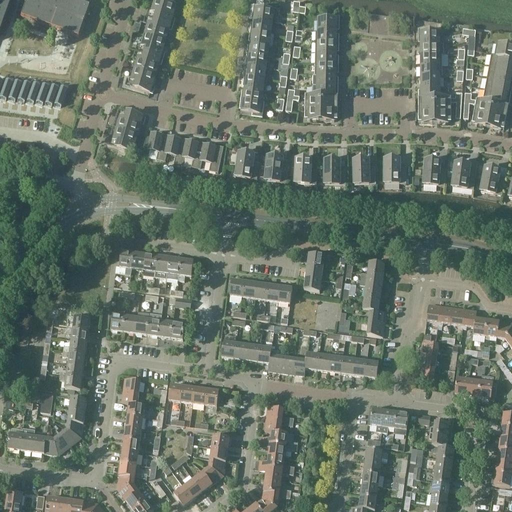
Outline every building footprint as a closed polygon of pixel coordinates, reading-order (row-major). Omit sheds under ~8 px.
[(0,0),(0,29),(10,0),(0,0)] [(78,39),(90,7),(69,0),(26,0),(25,3),(20,18),(78,39)] [(156,15),(155,21),(173,26),(174,21),(171,20),(175,7),(156,2),(152,14),(156,15)] [(255,18),(254,22),(271,25),(273,13),(264,12),(265,8),(253,7),(252,17),(255,18)] [(315,33),(336,34),(336,29),(339,29),(339,18),(327,18),(327,22),(318,21),(318,33),(315,33)] [(149,25),(145,36),(165,42),(169,30),(172,30),(173,26),(155,21),(153,27),(149,25)] [(270,36),(271,25),(254,22),(254,27),(251,27),(250,33),(270,36)] [(421,46),(442,46),(441,34),(430,34),(430,31),(418,31),(418,41),(421,41),(421,46)] [(252,40),(251,45),(268,47),(268,48),(272,48),(274,36),(270,36),(250,33),(249,40),(252,40)] [(315,33),(315,44),(338,44),(339,38),(336,38),(336,34),(315,33)] [(146,50),(145,55),(163,60),(164,56),(161,55),(165,42),(145,36),(142,48),(146,50)] [(338,50),(338,44),(315,44),(315,55),(335,55),(335,50),(338,50)] [(491,56),(511,60),(511,44),(508,44),(508,47),(496,45),(494,56),(491,56)] [(268,48),(268,47),(251,45),(251,50),(248,49),(247,56),(270,59),(267,58),(268,48)] [(442,46),(421,46),(421,57),(442,57),(444,57),(444,46),(442,46)] [(138,60),(135,71),(155,77),(158,64),(161,65),(163,60),(145,55),(143,61),(138,60)] [(315,55),(315,66),(338,66),(338,60),(335,60),(335,55),(315,55)] [(268,70),(270,59),(247,56),(246,62),(249,63),(248,68),(268,70)] [(464,67),(464,57),(458,56),(458,62),(456,63),(456,67),(464,67)] [(511,60),(491,56),(489,68),(511,72),(511,60)] [(421,57),(421,68),(442,67),(442,60),(442,57),(444,57),(442,57),(421,57)] [(315,66),(315,76),(335,77),(335,72),(338,72),(338,66),(315,66)] [(421,68),(421,78),(442,78),(442,67),(421,68)] [(244,72),(244,79),(264,81),(265,70),(268,71),(268,70),(248,68),(248,72),(244,72)] [(511,79),(511,72),(489,68),(487,80),(509,84),(510,79),(511,79)] [(151,89),(155,77),(135,71),(132,83),(136,84),(135,89),(130,88),(130,89),(152,95),(154,90),(151,89)] [(335,82),(335,77),(315,76),(315,77),(313,77),(312,87),(335,88),(338,88),(338,82),(335,82)] [(421,78),(422,89),(439,89),(439,79),(442,79),(442,78),(421,78)] [(264,81),(244,79),(243,85),(246,85),(245,90),(262,92),(262,93),(265,93),(267,81),(264,81)] [(487,80),(484,92),(510,96),(511,89),(509,89),(509,84),(487,80)] [(0,99),(6,101),(12,83),(5,81),(0,96),(0,99)] [(15,102),(21,85),(15,82),(8,100),(15,102)] [(24,103),(31,86),(24,84),(18,101),(24,103)] [(34,104),(40,87),(33,85),(27,102),(34,104)] [(43,106),(49,88),(42,86),(36,104),(43,106)] [(52,107),(58,89),(51,87),(45,105),(52,107)] [(312,98),(334,98),(335,88),(312,87),(312,98)] [(54,106),(61,108),(67,90),(61,88),(54,106)] [(419,94),(419,101),(439,101),(439,89),(422,89),(422,94),(419,94)] [(245,90),(245,95),(241,95),(241,101),(261,104),(262,92),(245,90)] [(509,104),(510,96),(484,92),(482,103),(508,108),(505,107),(506,103),(509,104)] [(299,98),(294,98),(288,97),(285,113),(291,114),(293,102),(299,103),(299,98)] [(334,98),(312,98),(305,97),(305,121),(308,121),(308,122),(334,123),(334,122),(337,122),(337,98),(334,98)] [(455,100),(439,101),(419,101),(419,124),(422,124),(422,125),(439,125),(439,128),(445,128),(445,125),(448,125),(448,124),(451,124),(451,105),(456,104),(455,120),(460,121),(462,100),(455,100)] [(260,106),(261,104),(241,101),(240,108),(243,108),(242,113),(252,115),(252,118),(262,119),(263,106),(260,106)] [(475,102),(471,101),(464,101),(463,121),(468,121),(469,106),(475,106),(475,102)] [(482,103),(477,102),(472,125),(475,126),(475,127),(500,132),(501,131),(504,131),(508,108),(482,103)] [(117,111),(112,129),(137,137),(141,124),(143,125),(145,120),(117,111)] [(133,149),(137,137),(112,129),(107,147),(134,155),(136,150),(133,149)] [(165,164),(167,155),(166,155),(170,140),(171,138),(162,136),(161,138),(152,136),(148,152),(158,154),(156,162),(165,164)] [(170,140),(166,155),(167,155),(175,157),(174,165),(183,167),(184,159),(187,144),(188,144),(188,141),(179,139),(179,142),(170,140)] [(200,171),(202,163),(205,147),(205,148),(206,145),(197,143),(196,146),(188,144),(187,144),(184,159),(193,161),(191,169),(200,171)] [(202,163),(211,165),(209,173),(218,175),(224,149),(215,147),(214,149),(205,148),(205,147),(202,163)] [(239,155),(236,179),(257,182),(259,164),(253,163),(254,157),(239,155)] [(265,183),(286,185),(288,167),(282,167),(282,160),(268,158),(265,183)] [(295,186),(316,187),(317,169),(311,169),(311,162),(296,161),(295,186)] [(399,161),(385,161),(384,186),(406,186),(406,168),(399,168),(399,161)] [(340,162),(325,162),(325,187),(346,187),(346,169),(340,169),(340,162)] [(354,162),(354,187),(376,186),(375,168),(369,169),(368,162),(354,162)] [(425,162),(423,187),(445,188),(446,171),(440,170),(440,163),(425,162)] [(455,165),(453,184),(452,189),(473,192),(475,184),(475,177),(476,174),(469,174),(470,167),(455,165)] [(485,169),(481,194),(502,198),(505,180),(499,179),(500,172),(485,169)] [(119,269),(126,270),(125,277),(130,278),(131,271),(134,255),(121,253),(119,269)] [(131,271),(143,272),(146,257),(134,255),(131,271)] [(309,256),(307,268),(322,270),(324,258),(309,256)] [(146,257),(143,272),(143,277),(154,279),(155,274),(157,258),(146,257)] [(155,274),(167,275),(169,260),(157,258),(155,274)] [(169,260),(167,275),(167,281),(178,282),(181,262),(169,260)] [(193,263),(181,262),(178,282),(178,283),(184,284),(185,278),(191,279),(193,263)] [(369,264),(367,276),(383,278),(384,266),(369,264)] [(307,268),(305,280),(321,282),(322,270),(307,268)] [(383,278),(367,276),(361,275),(360,288),(366,289),(381,291),(383,278)] [(319,294),(321,282),(305,280),(304,292),(319,294)] [(244,284),(232,282),(230,298),(242,299),(244,284)] [(242,299),(254,301),(256,285),(244,284),(242,299)] [(268,287),(256,285),(254,301),(266,303),(268,287)] [(277,304),(279,289),(268,287),(266,303),(277,304)] [(292,290),(279,289),(277,304),(290,306),(292,290)] [(380,302),(381,291),(366,289),(364,300),(380,302)] [(378,313),(380,302),(364,300),(362,312),(370,313),(378,314),(378,313)] [(191,303),(176,301),(175,306),(175,309),(190,312),(191,303)] [(434,326),(438,327),(440,308),(428,307),(426,323),(434,324),(434,326)] [(452,310),(440,308),(438,327),(442,327),(442,325),(450,326),(452,310)] [(74,319),(73,330),(88,332),(90,321),(87,320),(88,312),(69,309),(68,318),(74,319)] [(457,330),(462,330),(465,312),(452,310),(450,326),(458,327),(457,330)] [(466,328),(474,329),(475,320),(476,313),(465,312),(462,330),(466,331),(466,328)] [(370,313),(368,325),(384,327),(385,314),(378,313),(378,314),(370,313)] [(149,316),(149,322),(147,337),(158,339),(161,323),(161,318),(149,316)] [(111,332),(123,334),(125,318),(113,317),(111,332)] [(137,320),(125,318),(123,334),(135,335),(137,320)] [(149,322),(137,320),(135,335),(147,337),(149,322)] [(480,340),(484,341),(487,322),(475,320),(474,329),(473,336),(481,337),(480,340)] [(499,324),(487,322),(484,341),(489,341),(489,339),(497,340),(499,324)] [(158,339),(170,340),(172,325),(161,323),(158,339)] [(511,327),(511,325),(499,324),(497,340),(504,341),(511,327)] [(185,326),(172,325),(170,340),(183,342),(185,326)] [(382,339),(384,327),(368,325),(367,337),(382,339)] [(87,344),(87,343),(89,343),(90,339),(88,338),(88,332),(73,330),(73,331),(66,330),(65,336),(72,337),(71,342),(87,344)] [(63,353),(85,356),(87,344),(71,342),(70,349),(64,348),(63,353)] [(221,359),(233,361),(235,345),(223,344),(221,359)] [(422,344),(420,357),(436,359),(438,346),(422,344)] [(233,361),(246,363),(248,347),(235,345),(233,361)] [(259,349),(248,347),(246,363),(257,364),(259,349)] [(257,364),(269,366),(271,358),(272,350),(259,349),(257,364)] [(69,360),(68,366),(83,368),(84,367),(86,367),(86,362),(84,361),(85,356),(63,353),(62,359),(69,360)] [(304,371),(305,371),(316,372),(318,357),(306,355),(305,362),(304,371)] [(331,358),(318,357),(316,372),(328,374),(331,358)] [(420,357),(419,368),(435,370),(436,359),(420,357)] [(271,358),(269,366),(268,373),(280,375),(282,359),(271,358)] [(328,374),(340,375),(342,360),(331,358),(328,374)] [(294,361),(282,359),(280,375),(292,376),(294,361)] [(340,375),(352,377),(354,362),(342,360),(340,375)] [(304,378),(305,371),(304,371),(305,362),(294,361),(292,376),(304,378)] [(352,377),(364,379),(366,363),(354,362),(352,377)] [(378,365),(366,363),(364,379),(376,380),(378,365)] [(60,372),(60,377),(82,380),(83,368),(68,366),(67,373),(60,372)] [(433,383),(435,370),(419,368),(417,381),(433,383)] [(507,379),(511,376),(507,370),(503,374),(507,379)] [(81,385),(82,380),(60,377),(59,383),(66,384),(65,391),(80,393),(80,391),(82,391),(83,386),(81,385)] [(454,396),(466,398),(469,382),(456,380),(454,396)] [(125,381),(123,393),(139,395),(140,383),(125,381)] [(466,398),(478,399),(480,383),(469,382),(466,398)] [(493,385),(480,383),(478,399),(490,401),(491,399),(495,399),(497,385),(493,385)] [(168,402),(180,404),(183,388),(170,387),(168,402)] [(195,390),(183,388),(180,404),(193,406),(195,390)] [(206,392),(195,390),(193,406),(204,407),(206,392)] [(219,393),(206,392),(204,407),(217,409),(219,393)] [(137,406),(139,395),(123,393),(122,405),(144,408),(144,407),(137,406)] [(53,397),(43,396),(40,414),(50,416),(53,397)] [(71,400),(69,412),(85,414),(86,402),(71,400)] [(14,404),(13,404),(6,403),(5,411),(11,412),(13,412),(14,404)] [(129,406),(127,418),(143,420),(144,408),(122,405),(129,406)] [(268,409),(266,421),(284,423),(284,427),(288,428),(289,420),(282,419),(284,411),(268,409)] [(375,434),(381,435),(384,413),(372,411),(370,427),(376,428),(375,434)] [(69,412),(68,424),(83,426),(85,414),(69,412)] [(396,414),(384,413),(381,435),(387,436),(388,429),(394,430),(396,414)] [(408,416),(396,414),(394,430),(406,432),(408,416)] [(511,416),(503,415),(502,427),(511,428),(511,416)] [(417,417),(417,419),(416,425),(429,427),(430,419),(417,417)] [(141,431),(143,420),(127,418),(126,430),(141,431)] [(281,427),(284,427),(284,423),(266,421),(264,433),(271,434),(280,434),(281,427)] [(434,423),(433,437),(443,438),(446,422),(440,421),(439,424),(434,423)] [(446,422),(443,438),(442,449),(447,449),(448,443),(450,443),(453,423),(446,422)] [(68,424),(67,432),(81,440),(83,426),(68,424)] [(511,428),(502,427),(500,439),(511,440),(511,428)] [(126,430),(124,441),(139,443),(141,431),(126,430)] [(23,431),(22,437),(20,452),(31,454),(33,438),(34,439),(35,432),(23,431)] [(70,449),(81,440),(67,432),(61,436),(70,449)] [(285,452),(292,453),(293,444),(286,443),(287,435),(280,434),(271,434),(270,440),(267,440),(267,445),(286,447),(285,452)] [(8,451),(20,452),(22,437),(10,435),(8,451)] [(61,436),(54,441),(58,458),(70,449),(61,436)] [(213,437),(211,450),(219,451),(221,439),(213,437)] [(442,449),(443,438),(433,437),(431,448),(438,449),(438,448),(442,449)] [(31,454),(43,456),(45,440),(33,438),(31,454)] [(229,440),(221,439),(219,451),(227,452),(229,440)] [(511,440),(500,439),(498,451),(511,452),(511,440)] [(54,441),(45,440),(43,456),(58,458),(54,441)] [(124,441),(122,453),(138,455),(139,443),(124,441)] [(368,441),(367,448),(379,449),(380,443),(368,441)] [(269,450),(268,457),(284,459),(285,452),(286,447),(267,445),(266,450),(269,450)] [(438,449),(436,461),(452,463),(454,450),(447,449),(442,449),(438,448),(438,449)] [(211,450),(210,462),(225,464),(227,452),(219,451),(211,450)] [(367,451),(365,463),(381,465),(383,453),(367,451)] [(511,452),(498,451),(497,464),(511,465),(511,452)] [(136,467),(138,455),(122,453),(121,465),(136,467)] [(282,476),(289,477),(290,468),(283,467),(284,459),(268,457),(267,464),(264,464),(264,469),(282,471),(282,476)] [(178,468),(184,464),(180,460),(175,464),(178,468)] [(432,473),(435,473),(451,476),(452,463),(436,461),(435,468),(433,467),(432,473)] [(210,462),(209,470),(223,478),(225,464),(210,462)] [(365,463),(363,475),(379,477),(381,465),(365,463)] [(511,465),(497,464),(495,475),(511,477),(511,470),(511,465)] [(121,465),(119,477),(135,479),(136,467),(121,465)] [(168,469),(163,473),(166,477),(171,473),(168,469)] [(265,474),(265,481),(281,483),(282,476),(282,471),(264,469),(263,474),(265,474)] [(211,487),(223,478),(209,470),(200,476),(211,487)] [(435,473),(433,484),(449,486),(451,476),(435,473)] [(363,475),(362,487),(378,489),(379,477),(363,475)] [(511,478),(511,477),(495,475),(494,480),(491,479),(491,486),(494,487),(510,489),(510,484),(511,484),(511,478)] [(200,476),(192,482),(202,494),(211,487),(200,476)] [(133,487),(135,479),(119,477),(117,491),(134,487),(133,487)] [(281,500),(285,500),(286,492),(280,491),(281,483),(265,481),(263,493),(281,495),(281,500)] [(192,482),(183,489),(192,502),(202,494),(192,482)] [(448,498),(449,486),(433,484),(432,496),(448,498)] [(138,493),(134,487),(117,491),(126,503),(138,493)] [(376,501),(378,489),(362,487),(360,499),(376,501)] [(183,509),(192,502),(183,489),(173,496),(183,509)] [(166,496),(162,491),(158,494),(161,499),(166,496)] [(126,503),(132,511),(134,511),(146,503),(138,493),(126,503)] [(281,500),(281,495),(263,493),(262,500),(277,509),(279,499),(281,500)] [(8,494),(6,506),(22,508),(23,496),(8,494)] [(432,496),(430,508),(446,510),(448,498),(432,496)] [(38,498),(36,510),(43,511),(44,499),(38,498)] [(45,511),(58,511),(60,501),(47,499),(45,511)] [(368,511),(374,511),(376,501),(360,499),(358,510),(358,511),(367,511),(368,511)] [(273,511),(277,509),(262,500),(255,506),(260,511),(273,511)] [(70,511),(72,503),(60,501),(58,511),(70,511)] [(70,511),(82,511),(83,504),(72,503),(70,511)] [(152,511),(146,503),(134,511),(152,511)]
